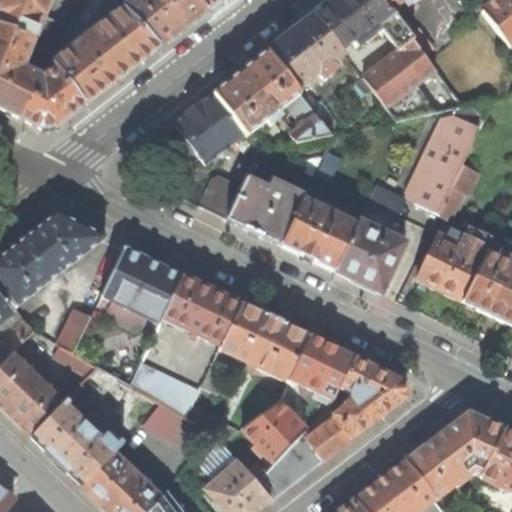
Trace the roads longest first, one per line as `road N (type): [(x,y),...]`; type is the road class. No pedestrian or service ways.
road 1 (residential): [(52,177),(470,377)]
road 2 (residential): [(52,177),(276,0)]
road 3 (residential): [(294,511),(470,377)]
